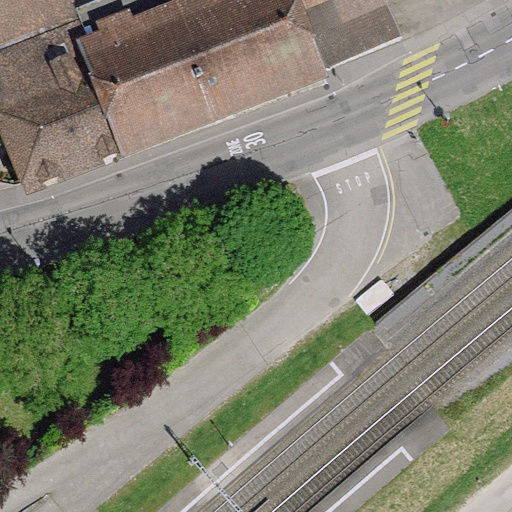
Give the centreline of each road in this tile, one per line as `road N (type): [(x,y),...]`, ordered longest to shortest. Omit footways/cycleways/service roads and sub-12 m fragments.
road 1 (residential): [(0,502),(318,293),(371,217),(345,125)]
road 2 (primary): [(0,238),(345,125)]
road 3 (primary): [(345,125),(511,41)]
